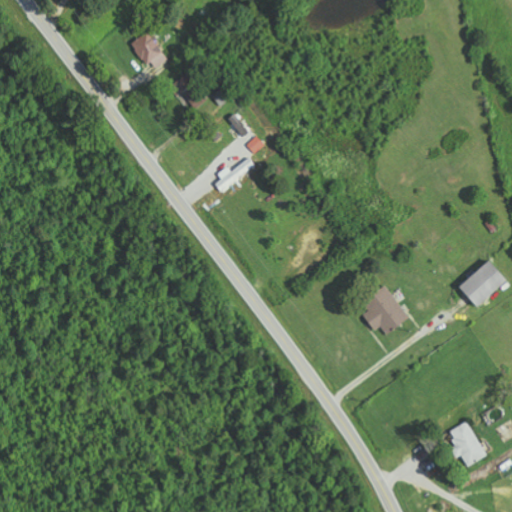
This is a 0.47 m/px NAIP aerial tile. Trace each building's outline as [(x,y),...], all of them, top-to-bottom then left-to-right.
[(168,61),(152,32),(134,42),(150,71),(168,61)] [(178,97),(184,93),(190,101),(201,94),(190,75),(171,86),(178,97)] [(231,119),(244,137),(250,133),(237,114),(231,119)] [(256,154),(266,145),(259,136),(248,145),(256,154)] [(258,168),(251,158),(232,172),(229,168),(219,174),(224,181),(218,185),(223,192),(258,168)] [(480,306),(510,279),(491,259),(461,286),(480,306)] [(411,318),(390,285),(364,302),(369,310),(365,313),(376,330),(383,326),(388,333),(411,318)] [(458,457),(464,455),(469,465),(488,456),(471,420),(451,430),(458,445),(453,447),(458,457)]
